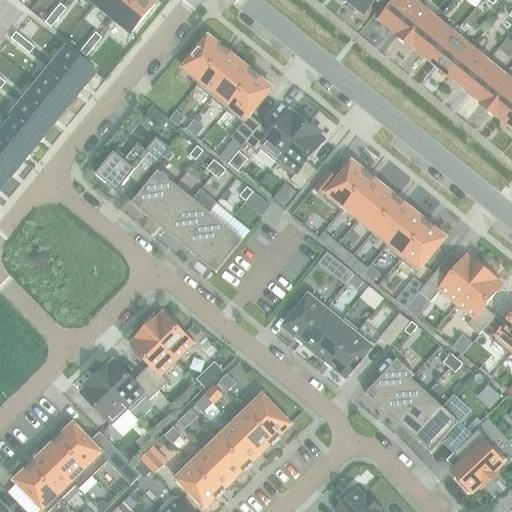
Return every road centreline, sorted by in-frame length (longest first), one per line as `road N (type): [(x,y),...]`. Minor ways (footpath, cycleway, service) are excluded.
road 1 (residential): [(244,0),(511,215)]
road 2 (residential): [(152,270),(321,405),(346,446)]
road 3 (residential): [(190,0),(46,182)]
road 4 (residential): [(46,182),(152,270)]
